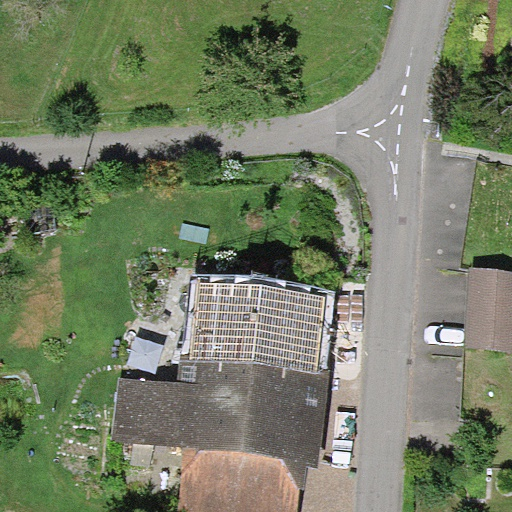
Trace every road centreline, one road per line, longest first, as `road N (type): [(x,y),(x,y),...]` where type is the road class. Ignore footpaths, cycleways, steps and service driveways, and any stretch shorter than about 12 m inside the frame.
road 1 (residential): [(399,138),(0,155)]
road 2 (residential): [(378,511),(399,138)]
road 3 (residential): [(399,138),(433,0)]
